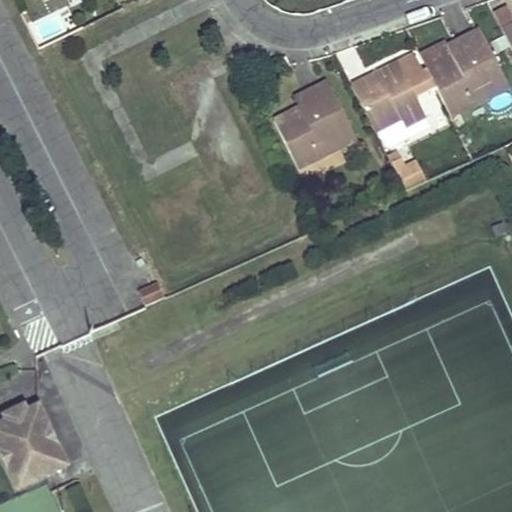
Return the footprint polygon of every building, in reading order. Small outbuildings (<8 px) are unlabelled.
[(511,13),(509,8),(495,14),(503,29),(511,25),(511,13)] [(72,13),(64,17),(69,28),(77,24),(72,13)] [(511,25),(503,29),(507,37),(511,46),(511,25)] [(482,32),(456,44),(464,60),(457,63),(454,57),(449,47),(447,42),(423,55),(431,71),(436,82),(454,118),(511,87),(482,32)] [(511,46),(507,37),(494,43),(500,55),(511,47),(511,46)] [(456,44),(449,47),(454,57),(457,63),(464,60),(456,44)] [(367,80),(354,87),(378,134),(404,121),(407,127),(428,117),(401,63),(372,77),(376,85),(372,88),(367,80)] [(436,82),(431,71),(416,78),(422,89),(436,82)] [(372,77),(367,80),(372,88),(376,85),(372,77)] [(302,108),(276,122),(301,170),(358,141),(328,83),(302,96),(310,111),(304,113),(302,108)] [(302,96),(297,98),(302,108),(304,113),(310,111),(302,96)] [(142,292),(148,307),(166,299),(159,285),(142,292)] [(10,422),(0,426),(0,456),(12,479),(45,462),(51,475),(67,467),(36,409),(23,415),(21,412),(17,411),(13,411),(10,414),(9,418),(10,422)] [(17,491),(51,475),(45,462),(12,479),(17,491)]
